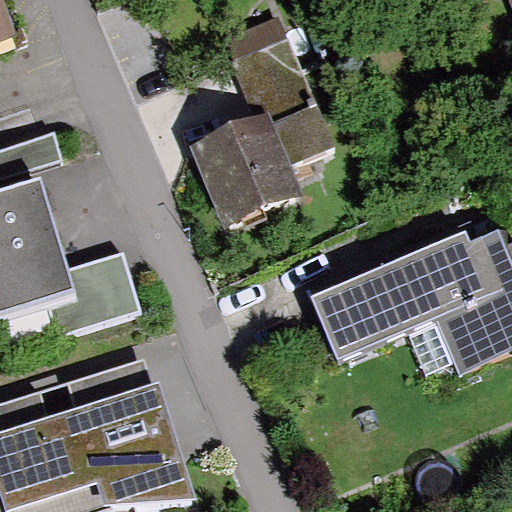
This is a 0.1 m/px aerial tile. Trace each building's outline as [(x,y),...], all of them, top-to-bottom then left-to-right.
[(0,0),(0,51),(18,44),(1,0),(0,0)] [(226,41),(235,64),(290,41),(279,18),(226,41)] [(235,64),(232,66),(256,123),(270,117),(274,126),(318,108),(290,41),(235,64)] [(191,150),(225,233),(304,199),(291,169),(336,150),(318,108),(274,126),(270,117),(256,123),(191,150)] [(56,134),(0,155),(0,181),(1,184),(65,164),(56,134)] [(45,183),(0,196),(0,326),(51,312),(60,342),(143,318),(125,255),(70,271),(45,183)] [(472,248),(467,237),(312,302),(340,368),(410,339),(441,325),(459,366),(464,378),(511,357),(511,264),(500,236),(472,248)] [(441,325),(410,339),(427,380),(459,366),(441,325)] [(146,363),(0,407),(0,498),(4,511),(124,511),(199,507),(160,388),(155,391),(146,363)]
